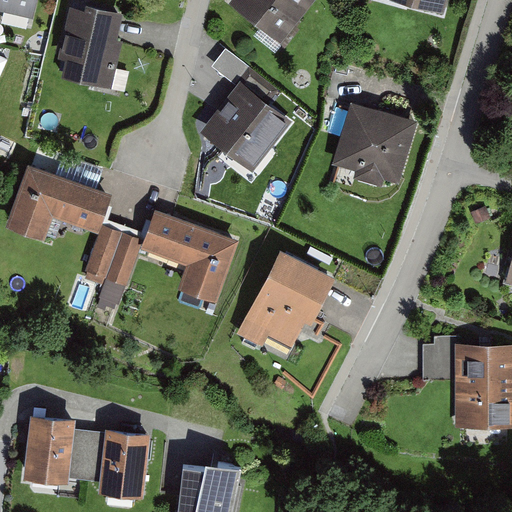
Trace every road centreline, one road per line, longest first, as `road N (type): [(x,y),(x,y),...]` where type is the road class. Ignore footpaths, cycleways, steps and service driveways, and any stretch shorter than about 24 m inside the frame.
road 1 (residential): [(344,414),(427,243),(502,0)]
road 2 (residential): [(199,0),(161,154)]
